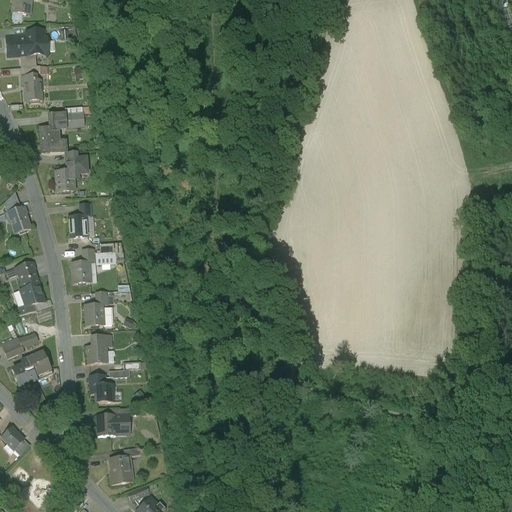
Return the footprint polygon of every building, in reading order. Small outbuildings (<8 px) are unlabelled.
[(13,0),(12,16),(29,18),(31,0),(13,0)] [(500,90),(470,0),(421,0),(456,105),(500,90)] [(511,86),(511,58),(492,0),(472,0),(502,89),(511,86)] [(511,24),(504,0),(494,0),(511,53),(511,24)] [(68,32),(60,33),(61,40),(68,40),(68,32)] [(26,39),(5,41),(7,61),(19,60),(20,71),(36,70),(35,59),(48,58),(47,41),(43,41),(43,34),(26,35),(26,39)] [(36,70),(20,71),(21,78),(40,77),(39,70),(36,70)] [(77,80),(86,79),(85,71),(76,71),(77,80)] [(40,83),(33,84),(32,79),(21,80),(22,87),(24,87),(25,105),(41,104),(40,83)] [(65,117),(50,119),(51,130),(57,130),(57,131),(83,128),(82,116),(65,117)] [(51,130),(40,131),(41,150),(41,157),(64,155),(63,144),(58,144),(57,131),(57,130),(51,130)] [(76,155),(65,155),(67,173),(73,172),(73,173),(77,173),(78,173),(77,161),(76,155)] [(86,160),(77,161),(78,173),(77,173),(77,177),(87,176),(86,160)] [(67,173),(55,174),(57,195),(74,193),(73,173),(73,172),(67,173)] [(14,196),(3,208),(7,217),(20,212),(14,196)] [(90,206),(79,207),(79,219),(85,218),(86,219),(91,219),(90,206)] [(7,217),(5,217),(5,218),(7,217),(14,238),(31,233),(30,232),(24,218),(27,217),(24,210),(20,212),(7,217)] [(79,219),(68,220),(69,241),(87,240),(86,219),(85,218),(79,219)] [(120,246),(99,247),(100,256),(113,255),(113,266),(124,263),(120,246)] [(94,265),(93,252),(82,253),(83,265),(89,264),(89,265),(94,265)] [(83,265),(71,266),(73,286),(90,285),(89,265),(89,264),(83,265)] [(33,266),(14,273),(16,273),(23,293),(23,294),(38,288),(39,288),(39,287),(38,288),(33,273),(35,272),(33,266)] [(130,281),(124,282),(125,286),(117,287),(118,294),(132,292),(130,281)] [(38,288),(23,294),(23,293),(20,294),(25,309),(26,310),(34,307),(44,304),(38,288)] [(106,295),(95,295),(96,307),(102,307),(102,308),(107,307),(106,295)] [(34,307),(26,310),(25,309),(17,312),(19,320),(36,314),(34,307)] [(96,307),(84,308),(86,329),(103,328),(102,310),(102,308),(102,307),(96,307)] [(110,310),(102,310),(103,328),(111,327),(110,310)] [(34,336),(17,343),(19,347),(23,355),(21,351),(38,343),(34,336)] [(110,338),(91,339),(91,349),(87,349),(88,367),(106,366),(106,365),(105,354),(105,349),(111,349),(110,338)] [(19,347),(3,355),(7,362),(23,355),(19,347)] [(42,354),(26,362),(36,384),(52,376),(42,354)] [(112,354),(105,354),(106,365),(113,364),(113,359),(114,357),(114,355),(112,354)] [(26,362),(20,364),(22,369),(12,373),(20,391),(21,393),(24,394),(29,392),(30,389),(29,387),(36,384),(26,362)] [(140,364),(123,365),(123,373),(129,372),(140,372),(140,365),(140,364)] [(123,373),(108,373),(109,380),(112,380),(129,379),(129,372),(123,373)] [(112,387),(104,387),(103,378),(104,378),(89,379),(90,396),(96,396),(97,404),(96,404),(96,405),(113,404),(112,395),(113,395),(113,394),(112,387)] [(135,410),(120,411),(120,418),(136,417),(135,410)] [(114,418),(97,418),(97,439),(115,438),(115,437),(126,437),(125,421),(114,422),(114,418)] [(24,442),(12,430),(1,440),(14,453),(24,442)] [(139,450),(123,452),(124,459),(128,458),(128,459),(140,457),(139,450)] [(124,459),(109,461),(111,476),(109,476),(111,488),(133,484),(131,473),(130,473),(128,459),(128,458),(124,459)] [(138,492),(128,496),(130,504),(141,499),(138,492)] [(150,500),(137,511),(154,511),(152,510),(156,506),(150,500)]
